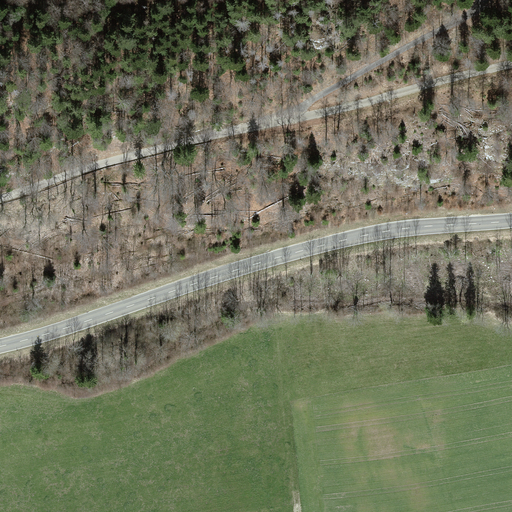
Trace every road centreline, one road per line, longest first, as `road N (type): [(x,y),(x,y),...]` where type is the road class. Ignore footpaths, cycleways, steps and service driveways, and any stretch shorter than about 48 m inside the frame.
road 1 (primary): [(511,221),(343,240),(0,345)]
road 2 (unclassified): [(0,196),(205,136),(511,67)]
road 3 (track): [(285,119),(466,16),(480,0)]
